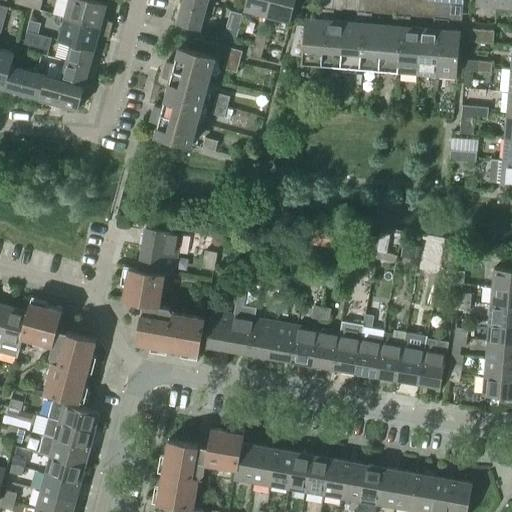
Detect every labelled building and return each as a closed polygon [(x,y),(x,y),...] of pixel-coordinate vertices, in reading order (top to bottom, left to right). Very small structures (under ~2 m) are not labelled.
[(28,0),(27,7),(40,10),(42,0),(28,0)] [(91,0),(69,0),(65,17),(111,29),(113,23),(102,20),(107,4),(91,0)] [(207,0),(182,0),(176,23),(200,30),(204,13),(212,15),(214,7),(206,5),(207,0)] [(246,0),(244,10),(266,16),(270,0),(246,0)] [(270,0),(266,16),(289,22),(295,0),(270,0)] [(322,65),(341,67),(345,21),(333,20),(334,10),(333,10),(333,0),(321,0),(320,9),(327,9),(322,65)] [(361,69),(379,70),(383,24),(371,23),(372,13),(371,13),(372,1),(360,0),(359,11),(365,12),(361,69)] [(398,4),(397,15),(403,16),(398,72),(418,73),(422,28),(410,27),(411,16),(409,16),(410,4),(398,4)] [(436,7),(435,18),(442,18),(437,75),(457,77),(461,31),(448,30),(449,20),(447,19),(449,8),(436,7)] [(302,63),(322,65),(327,9),(320,9),(319,8),(318,19),(305,18),(305,26),(298,25),(290,55),(302,56),(302,63)] [(230,11),(228,19),(241,23),(243,15),(230,11)] [(341,67),(361,69),(365,12),(359,11),(359,12),(357,12),(356,22),(345,21),(341,67)] [(383,24),(379,70),(398,72),(403,16),(397,15),(395,15),(395,25),(383,24)] [(59,40),(71,44),(72,42),(95,49),(99,34),(109,37),(111,29),(65,17),(59,40)] [(433,29),(422,28),(418,73),(437,75),(442,18),(435,18),(434,18),(433,29)] [(228,19),(226,28),(238,31),(241,23),(228,19)] [(238,31),(226,28),(224,36),(236,39),(238,31)] [(467,42),(477,42),(478,30),(468,29),(467,42)] [(477,42),(485,43),(486,30),(478,30),(477,42)] [(486,30),(485,43),(494,44),(495,31),(486,30)] [(24,44),(32,46),(36,34),(27,31),(24,44)] [(257,31),(253,44),(264,47),(267,34),(257,31)] [(32,46),(40,48),(44,36),(36,34),(32,46)] [(44,36),(40,48),(49,51),(52,38),(44,36)] [(171,79),(167,93),(203,103),(215,55),(226,58),(223,69),(236,72),(242,51),(194,38),(191,49),(179,46),(175,63),(166,61),(162,76),(171,79)] [(50,63),(47,76),(85,86),(95,49),(72,42),(71,44),(65,67),(50,63)] [(264,47),(253,44),(250,57),(261,60),(264,47)] [(0,87),(3,89),(10,65),(11,66),(15,53),(0,49),(0,87)] [(465,71),(478,72),(479,61),(466,60),(465,71)] [(479,61),(478,72),(491,73),(492,62),(479,61)] [(3,89),(41,99),(47,76),(11,66),(10,65),(3,89)] [(47,76),(41,99),(78,109),(85,86),(47,76)] [(203,103),(167,93),(163,107),(155,105),(150,121),(159,123),(155,136),(191,146),(203,103)] [(217,93),(214,103),(227,107),(230,97),(217,93)] [(227,107),(214,103),(211,114),(224,117),(227,107)] [(473,134),(474,117),(475,106),(462,105),(459,132),(473,134)] [(488,108),(475,106),(474,117),(487,119),(488,108)] [(511,137),(505,137),(503,160),(511,160),(511,137)] [(202,148),(215,152),(218,141),(205,138),(202,148)] [(449,161),(462,162),(463,151),(450,150),(449,161)] [(463,151),(462,162),(475,163),(476,152),(463,151)] [(511,160),(503,160),(491,159),(489,183),(511,184),(511,160)] [(146,226),(142,247),(177,254),(181,232),(146,226)] [(359,234),(357,246),(368,248),(370,236),(359,234)] [(213,236),(212,243),(219,244),(220,237),(213,236)] [(388,243),(379,242),(377,252),(386,253),(388,243)] [(142,247),(138,268),(174,275),(177,254),(142,247)] [(205,251),(203,259),(215,261),(217,253),(205,251)] [(215,261),(203,259),(202,267),(214,270),(214,269),(215,261)] [(174,275),(138,268),(129,267),(123,299),(123,300),(142,303),(135,342),(199,354),(205,318),(172,312),(173,309),(166,307),(159,305),(164,275),(173,277),(174,275)] [(511,269),(494,268),(492,286),(511,287),(511,269)] [(446,282),(455,283),(456,271),(447,270),(446,282)] [(456,271),(455,283),(460,283),(463,284),(464,271),(456,271)] [(227,349),(248,353),(254,318),(255,318),(256,308),(243,306),(248,282),(239,280),(237,292),(235,304),(233,314),(227,349)] [(511,287),(492,286),(491,304),(511,305),(511,287)] [(227,303),(235,304),(237,292),(229,291),(227,303)] [(459,293),(458,301),(470,303),(471,294),(459,293)] [(269,310),(277,312),(280,300),(271,298),(269,310)] [(280,300),(277,312),(286,313),(288,301),(280,300)] [(470,303),(458,301),(457,310),(469,311),(470,303)] [(27,311),(18,346),(20,346),(23,337),(52,345),(50,353),(51,353),(49,359),(53,360),(44,392),(79,402),(96,340),(96,339),(57,329),(62,310),(30,302),(27,311)] [(0,340),(1,341),(10,306),(0,303),(0,340)] [(511,305),(491,304),(489,322),(511,323),(511,305)] [(2,341),(0,347),(0,353),(17,358),(20,346),(18,346),(27,311),(10,306),(1,341),(2,341)] [(312,318),(320,319),(322,307),(314,306),(312,318)] [(322,307),(320,319),(328,321),(331,309),(322,307)] [(205,346),(227,349),(233,314),(211,310),(205,346)] [(363,325),(363,327),(371,328),(373,316),(365,315),(363,325)] [(248,353),(269,357),(276,322),(255,318),(254,318),(248,353)] [(340,333),(334,368),(354,372),(361,337),(362,327),(363,327),(363,325),(342,321),(340,333)] [(269,357),(291,361),(297,325),(276,322),(269,357)] [(511,323),(489,322),(488,340),(511,342),(511,323)] [(291,361),(312,364),(318,329),(297,325),(291,361)] [(354,372),(376,376),(383,330),(371,328),(363,327),(362,327),(361,337),(354,372)] [(456,328),(454,336),(466,338),(468,330),(456,328)] [(312,364),(334,368),(340,333),(318,329),(312,364)] [(376,376),(397,379),(403,344),(392,342),(393,332),(383,330),(376,376)] [(397,379),(419,383),(426,338),(427,336),(405,332),(403,344),(397,379)] [(466,338),(454,336),(453,344),(465,346),(466,338)] [(426,338),(419,383),(440,387),(447,352),(448,342),(426,338)] [(511,342),(488,340),(486,358),(511,360),(511,342)] [(511,360),(486,358),(484,376),(511,378),(511,360)] [(450,363),(448,372),(460,374),(462,365),(450,363)] [(460,374),(448,372),(447,380),(459,382),(460,374)] [(511,378),(484,376),(483,394),(511,397),(511,378)] [(12,399),(9,408),(20,411),(23,402),(12,399)] [(53,400),(49,418),(94,430),(99,412),(64,403),(53,400)] [(20,411),(9,408),(7,416),(18,419),(20,411)] [(21,412),(19,419),(28,421),(30,414),(21,412)] [(49,418),(44,435),(90,447),(94,430),(49,418)] [(5,438),(13,440),(17,428),(8,426),(5,438)] [(157,503),(167,505),(202,511),(202,508),(193,507),(198,476),(202,477),(202,474),(204,473),(205,463),(236,468),(234,477),(236,478),(242,443),(244,433),(212,427),(211,427),(208,446),(181,441),(168,439),(157,503)] [(17,428),(13,440),(22,442),(25,430),(17,428)] [(39,453),(50,456),(85,465),(90,447),(44,435),(39,453)] [(260,446),(242,443),(236,478),(253,481),(260,446)] [(277,449),(260,446),(253,481),(271,484),(277,449)] [(295,452),(277,449),(271,484),(288,487),(295,452)] [(313,455),(295,452),(288,487),(306,490),(313,455)] [(331,458),(313,455),(306,490),(324,493),(331,458)] [(14,456),(12,464),(24,467),(26,459),(14,456)] [(50,456),(46,473),(80,482),(85,465),(50,456)] [(348,461),(331,458),(324,493),(342,497),(348,461)] [(366,465),(348,461),(342,497),(359,500),(366,465)] [(24,467),(12,464),(10,472),(22,475),(24,467)] [(384,468),(366,465),(359,500),(357,511),(360,511),(375,511),(377,503),(384,468)] [(402,471),(384,468),(377,503),(395,506),(402,471)] [(419,474),(402,471),(395,506),(413,509),(419,474)] [(46,473),(41,491),(75,500),(80,482),(46,473)] [(430,511),(437,477),(419,474),(413,509),(429,511),(430,511)] [(448,511),(455,480),(437,477),(430,511),(448,511)] [(467,511),(473,483),(455,480),(448,511),(467,511)] [(5,491),(3,499),(14,502),(17,494),(5,491)] [(41,491),(36,508),(51,511),(72,511),(75,500),(41,491)] [(14,502),(3,499),(0,507),(12,510),(14,502)]
